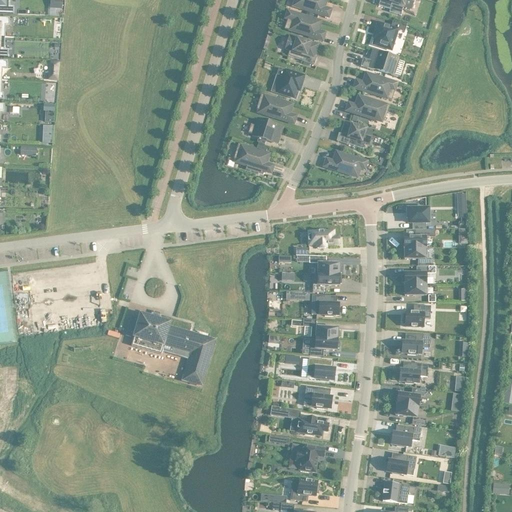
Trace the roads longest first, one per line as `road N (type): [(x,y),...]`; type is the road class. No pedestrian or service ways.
road 1 (residential): [(349,511),(368,369),(368,202)]
road 2 (residential): [(168,226),(234,0)]
road 3 (residential): [(278,215),(328,104),(353,0)]
road 4 (residential): [(0,247),(168,226)]
road 5 (residential): [(368,202),(511,179)]
